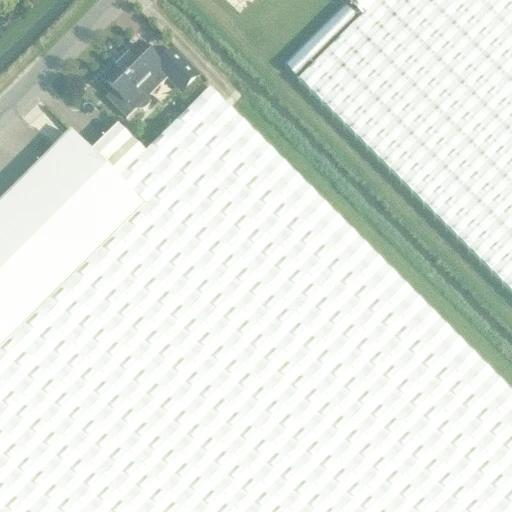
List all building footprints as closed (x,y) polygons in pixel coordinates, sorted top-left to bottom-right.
[(511,0),(384,0),(362,22),(299,85),(511,298),(511,0)] [(341,0),(355,13),(362,22),(384,0),(341,0)] [(174,53),(159,68),(139,48),(103,83),(115,94),(105,103),(127,123),(137,113),(138,114),(141,114),(144,114),(147,112),(149,109),(150,106),(150,104),(150,100),(166,84),(182,99),(202,80),(174,53)] [(146,159),(119,186),(149,217),(0,364),(0,511),(511,511),(511,398),(210,93),(146,159)] [(119,186),(146,159),(119,131),(115,135),(116,136),(109,143),(108,142),(103,147),(103,148),(96,156),(95,155),(92,158),(119,186)] [(0,364),(149,217),(119,186),(92,158),(71,138),(70,139),(71,140),(58,152),(46,164),(35,176),(34,175),(0,208),(0,364)]
